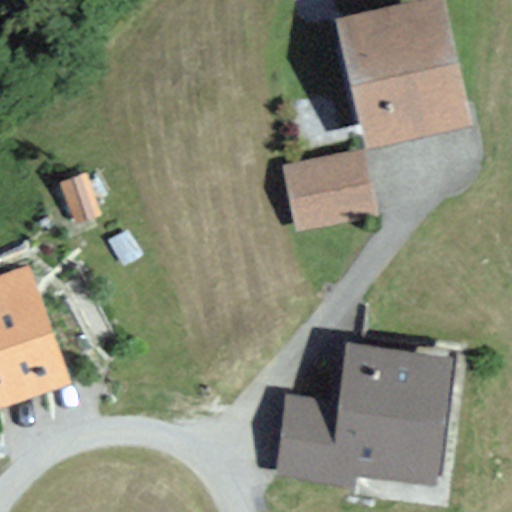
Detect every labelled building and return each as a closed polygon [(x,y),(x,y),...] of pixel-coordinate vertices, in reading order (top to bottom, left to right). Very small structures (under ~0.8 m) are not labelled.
[(454,118),(422,0),(375,0),(320,15),(354,144),(454,118)] [(349,152),(276,169),(292,234),(364,217),(349,152)] [(52,194),(72,232),(98,219),(79,181),(52,194)] [(0,404),(55,383),(11,267),(0,271),(0,404)] [(433,357),(336,344),(328,402),(283,396),(272,473),(344,483),(345,470),(417,480),(433,357)]
